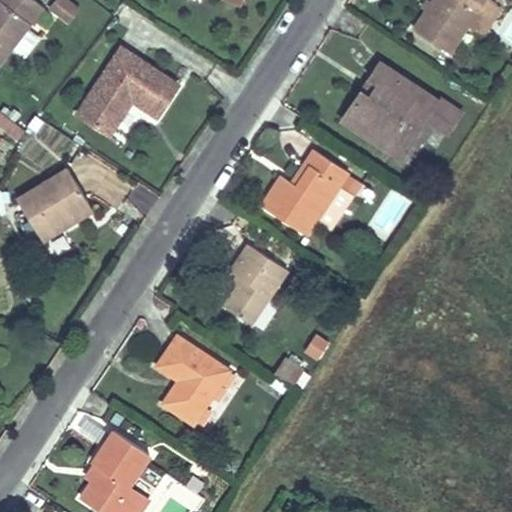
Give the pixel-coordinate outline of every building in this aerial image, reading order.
[(0,0),(0,52),(1,53),(43,0),(0,0)] [(72,0),(53,0),(48,8),(71,23),(82,5),(72,0)] [(432,0),(420,18),(458,43),(476,16),(490,25),(506,0),(432,0)] [(177,73),(125,39),(79,105),(108,125),(133,88),(158,103),(177,73)] [(369,98),(357,115),(374,126),(379,119),(408,137),(421,117),(429,123),(450,89),(388,51),(378,69),(389,75),(384,84),(372,77),(361,92),(369,98)] [(288,163),(268,194),(315,225),(355,163),(317,138),(310,150),(318,155),(304,174),(288,163)] [(72,156),(21,188),(42,224),(95,192),(72,156)] [(248,268),(229,296),(257,314),(293,260),(254,233),(235,261),(248,268)] [(174,401),(199,416),(236,358),(180,324),(162,353),(193,372),(174,401)] [(313,330),(303,351),(321,360),(331,339),(313,330)] [(306,384),(312,367),(282,357),(276,374),(306,384)] [(104,456),(84,486),(121,511),(133,492),(128,488),(155,446),(116,420),(96,450),(104,456)]
